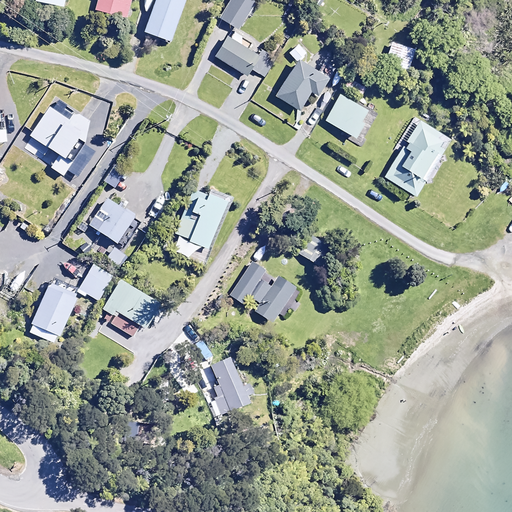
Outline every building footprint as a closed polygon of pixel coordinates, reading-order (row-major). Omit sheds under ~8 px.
[(97,0),(95,10),(126,19),(131,0),(97,0)] [(154,0),(143,32),(170,41),(184,0),(154,0)] [(230,0),(219,18),(238,30),(255,3),(250,0),(230,0)] [(271,52),(258,56),(227,37),(214,56),(246,77),(251,69),(265,78),(279,57),(271,52)] [(418,50),(393,42),(386,65),(411,73),(418,50)] [(420,44),(417,56),(427,58),(430,46),(420,44)] [(298,111),(310,92),(318,96),(329,78),(298,59),(274,96),(298,111)] [(345,86),(363,96),(367,89),(349,79),(345,86)] [(363,123),(360,122),(367,109),(340,94),(325,121),(354,138),(363,123)] [(29,136),(58,156),(50,168),(62,177),(67,170),(78,178),(95,152),(84,146),(89,121),(58,100),(51,110),(48,107),(29,136)] [(384,178),(416,197),(451,140),(420,121),(384,178)] [(204,267),(233,199),(200,185),(172,253),(204,267)] [(116,244),(134,217),(106,199),(98,211),(106,216),(96,231),(116,244)] [(82,223),(88,227),(99,210),(93,206),(82,223)] [(310,235),(299,254),(320,267),(331,248),(310,235)] [(125,255),(114,248),(106,259),(118,266),(125,255)] [(35,266),(26,261),(17,276),(25,282),(35,266)] [(277,276),(270,287),(259,280),(265,271),(251,262),(229,297),(243,306),(249,296),(260,304),(254,312),(273,324),(296,288),(277,276)] [(112,278),(92,266),(78,289),(98,301),(112,278)] [(133,338),(140,327),(143,329),(159,304),(119,280),(104,305),(118,314),(111,325),(133,338)] [(30,326),(32,326),(29,334),(54,344),(57,337),(60,338),(75,300),(46,288),(30,326)] [(214,399),(221,416),(250,404),(229,358),(209,367),(222,395),(214,399)]
